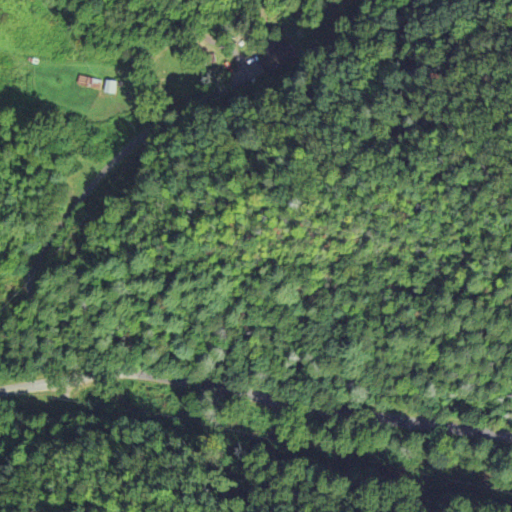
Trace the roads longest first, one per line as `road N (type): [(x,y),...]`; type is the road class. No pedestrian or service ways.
road 1 (residential): [(232,390),(224,372),(207,362),(41,305),(28,273),(63,216),(140,135),(314,23)]
road 2 (residential): [(511,435),(126,372),(0,390)]
